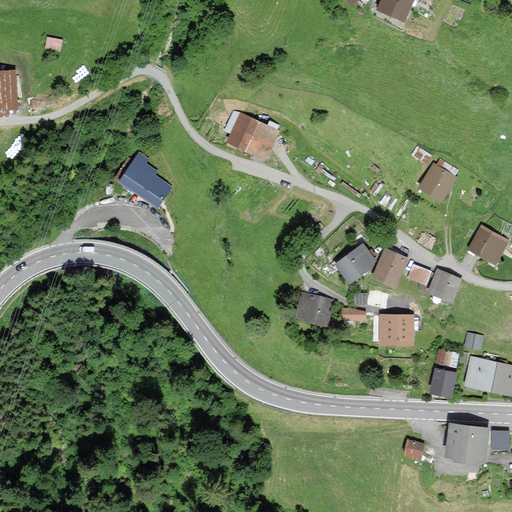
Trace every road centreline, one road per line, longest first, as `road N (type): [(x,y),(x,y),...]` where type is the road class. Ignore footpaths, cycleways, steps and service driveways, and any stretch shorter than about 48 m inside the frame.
road 1 (unclassified): [(511,286),(480,282),(423,255),(351,203),(207,146),(153,70),(133,72),(58,113),(0,122)]
road 2 (primary): [(511,416),(343,408),(272,396),(237,376),(150,275),(108,256),(37,263),(0,291)]
